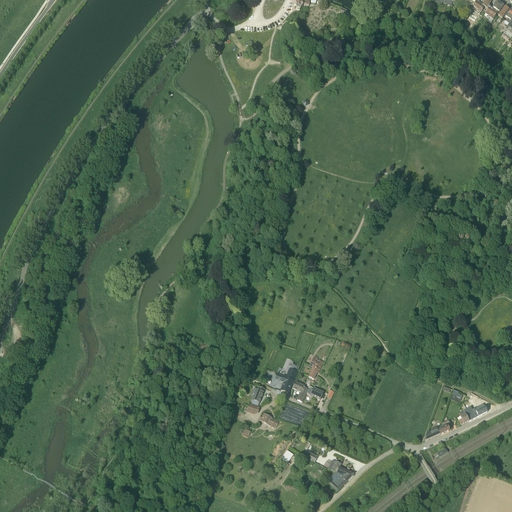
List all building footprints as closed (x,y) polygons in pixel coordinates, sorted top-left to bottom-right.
[(297,0),(296,0),(296,7),(295,7),(295,8),(295,9),(296,9),(296,10),(297,11),(298,11),(299,11),(300,11),(300,10),(301,10),(301,9),(301,8),(302,8),(303,7),(302,7),(309,6),(309,1),(310,1),(309,0),(297,0)] [(483,4),(477,0),(475,3),(473,6),(476,8),(476,9),(483,13),(483,12),(486,14),(488,10),(487,9),(489,6),(492,0),(483,0),(485,1),(483,4)] [(493,8),(499,13),(501,10),(504,6),(498,2),(493,8)] [(493,21),(499,13),(493,8),(493,9),(490,7),(489,6),(487,9),(488,10),(486,14),(485,15),(493,21)] [(502,19),(505,16),(507,14),(509,9),(505,7),(503,11),(501,14),(499,17),(502,19)] [(316,361),(313,360),(310,367),(313,368),(308,378),(313,380),(318,371),(319,371),(320,367),(322,363),(317,361),(316,361)] [(291,385),(292,385),(294,381),(286,379),(282,377),(280,382),(284,383),(281,392),(288,394),(291,385)] [(293,389),(301,393),(297,401),(302,403),(308,390),(304,388),(305,387),(296,383),(293,389)] [(320,396),(321,394),(317,391),(310,388),(306,395),(320,401),(322,397),(320,396)] [(263,393),(257,390),(251,404),(258,407),(263,393)] [(327,398),(331,400),(335,393),(330,390),(327,398)] [(460,404),(462,397),(457,396),(459,392),(454,390),(450,400),(460,404)] [(478,404),(466,410),(464,412),(463,412),(469,422),(487,413),(489,412),(486,407),(483,406),(480,408),(479,407),(478,404)] [(259,409),(251,405),(249,405),(247,413),(253,415),(256,414),(258,413),(259,409)] [(469,422),(463,412),(459,414),(460,417),(461,420),(458,421),(461,425),(464,424),(469,422)] [(272,419),(264,415),(262,419),(260,418),(259,421),(261,422),(275,429),(279,422),(274,420),(271,419),(272,419)] [(438,431),(440,435),(449,431),(448,428),(450,427),(448,422),(442,425),(441,426),(440,430),(438,431)] [(431,439),(440,435),(438,431),(440,430),(441,426),(435,429),(434,428),(431,429),(432,430),(428,432),(426,433),(425,442),(424,442),(425,442),(431,439)] [(445,449),(437,454),(440,458),(448,453),(445,449)] [(281,459),(288,463),(294,456),(287,451),(281,459)] [(306,451),(303,457),(314,463),(317,457),(306,451)] [(328,470),(331,471),(335,473),(335,474),(343,481),(343,480),(346,483),(353,475),(339,469),(341,465),(333,461),(331,462),(331,463),(330,463),(329,465),(330,465),(328,470)] [(337,492),(346,483),(343,480),(343,481),(335,474),(327,482),(337,492)]
